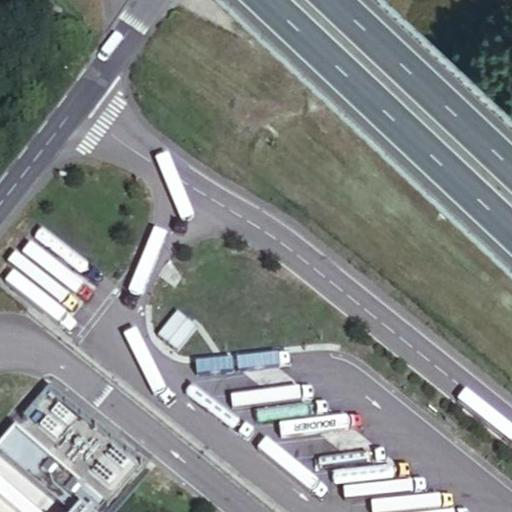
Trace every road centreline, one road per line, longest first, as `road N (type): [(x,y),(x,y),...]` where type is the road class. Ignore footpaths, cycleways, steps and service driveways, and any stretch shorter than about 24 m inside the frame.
road 1 (unclassified): [(511,426),(297,252),(117,132),(85,102)]
road 2 (motorway): [(271,0),(511,223)]
road 3 (motorway): [(511,161),(340,0)]
road 4 (secondary): [(85,102),(0,218)]
road 5 (secondary): [(160,0),(85,102)]
